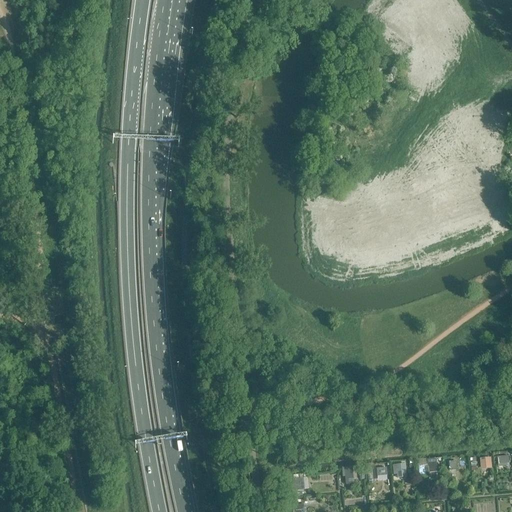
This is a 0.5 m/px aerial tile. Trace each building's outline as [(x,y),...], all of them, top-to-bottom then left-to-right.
[(509,464),(509,457),(498,458),(499,467),(502,467),(502,465),(509,464)] [(481,460),(481,468),(491,467),(491,459),(481,460)] [(436,472),(435,462),(427,463),(428,472),(436,472)] [(398,478),(406,477),(404,465),(393,466),(394,474),(397,474),(398,478)] [(352,468),(344,469),(345,479),(352,478),(352,468)] [(379,478),(387,478),(386,470),(378,471),(379,478)] [(301,483),(303,483),(302,479),(301,479),(300,475),(291,476),(293,490),(294,490),(294,491),(302,490),(301,483)]
